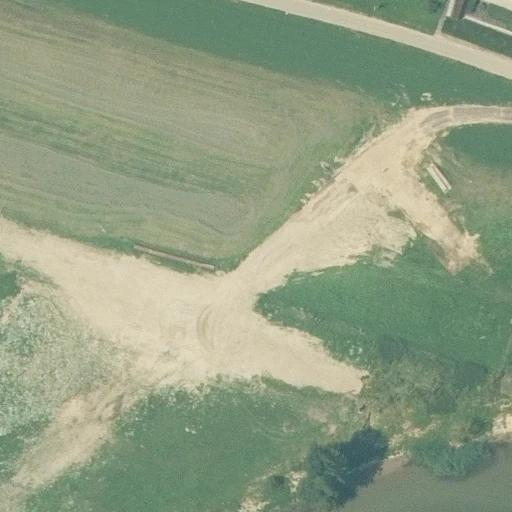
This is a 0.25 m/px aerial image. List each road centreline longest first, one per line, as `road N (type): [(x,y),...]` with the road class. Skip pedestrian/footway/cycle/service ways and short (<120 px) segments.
road 1 (track): [(229,282),(376,159),(438,132),(511,128)]
road 2 (unclassified): [(511,74),(266,0)]
